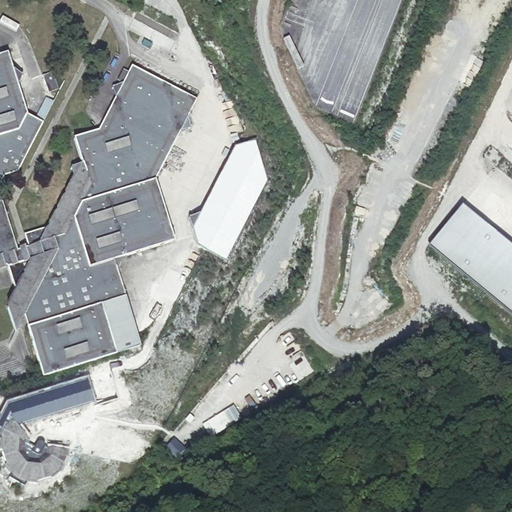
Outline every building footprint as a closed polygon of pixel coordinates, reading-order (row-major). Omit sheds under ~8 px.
[(0,247),(8,245),(10,251),(19,248),(26,270),(18,287),(28,315),(37,300),(57,360),(133,335),(119,296),(127,282),(128,280),(141,277),(132,252),(141,236),(190,219),(171,156),(196,106),(206,102),(203,90),(212,74),(145,40),(136,58),(125,62),(128,75),(111,106),(86,115),(95,139),(84,144),(85,151),(85,154),(58,207),(37,213),(40,226),(30,230),(13,180),(3,175),(14,154),(29,148),(54,98),(37,90),(27,61),(33,51),(22,44),(17,28),(0,33),(0,247)] [(63,47),(53,52),(60,68),(70,64),(63,47)] [(57,74),(48,92),(55,96),(64,78),(57,74)] [(272,115),(253,121),(217,190),(205,193),(215,223),(246,238),(287,156),(272,115)] [(511,248),(461,207),(429,246),(511,314),(511,248)] [(68,452),(68,450),(45,446),(37,461),(37,463),(22,461),(19,453),(22,447),(24,444),(15,418),(1,423),(0,425),(0,452),(8,475),(19,480),(32,482),(58,472),(68,452)] [(164,447),(176,458),(185,447),(173,437),(164,447)]
